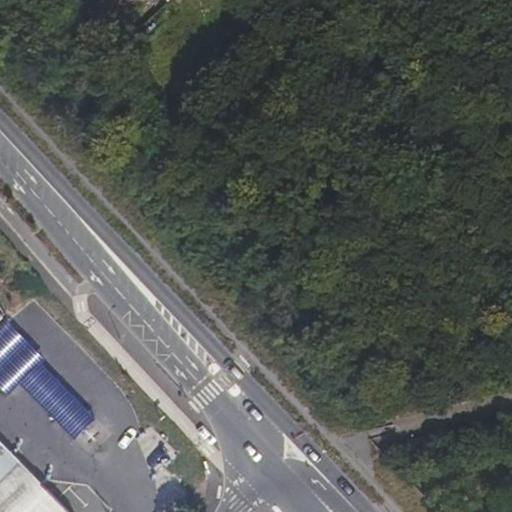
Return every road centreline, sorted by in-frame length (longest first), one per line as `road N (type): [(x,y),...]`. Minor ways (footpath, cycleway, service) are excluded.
road 1 (secondary): [(0,138),(295,469)]
road 2 (unknown): [(134,469),(116,410),(85,364),(61,348),(41,348),(5,374),(10,408),(70,463),(98,470)]
